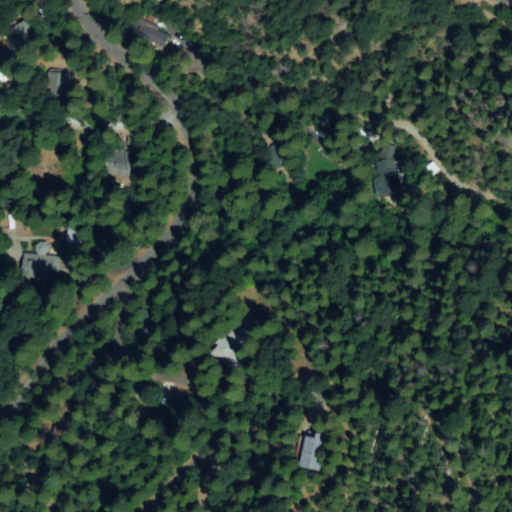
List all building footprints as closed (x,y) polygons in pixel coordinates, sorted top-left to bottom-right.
[(162,46),(125,29),(129,18),(167,35),(162,46)] [(6,30),(23,20),(35,43),(18,52),(6,30)] [(49,73),(67,72),(68,96),(50,97),(49,73)] [(264,151),(282,142),(290,161),(272,169),(264,151)] [(375,166),(382,165),(380,147),(393,146),(397,195),(378,197),(375,166)] [(129,155),(125,177),(101,172),(105,150),(129,155)] [(432,164),(438,170),(433,174),(427,168),(432,164)] [(83,244),(70,243),(71,225),(84,225),(83,244)] [(43,243),(45,244),(48,247),(48,250),(46,254),(42,255),(39,254),(37,252),(37,249),(38,245),(43,243)] [(103,263),(99,259),(103,255),(96,249),(99,246),(109,254),(103,263)] [(57,280),(25,278),(26,255),(59,257),(57,280)] [(240,319),(242,321),(244,319),(250,326),(248,327),(254,333),(247,340),(249,342),(234,357),(241,365),(233,373),(226,365),(224,367),(213,355),(219,349),(214,345),(240,319)] [(169,394),(165,406),(155,404),(159,391),(169,394)] [(73,415),(70,438),(55,436),(60,400),(69,401),(68,414),(73,415)] [(327,437),(320,472),(299,468),(305,436),(307,437),(308,433),(327,437)]
